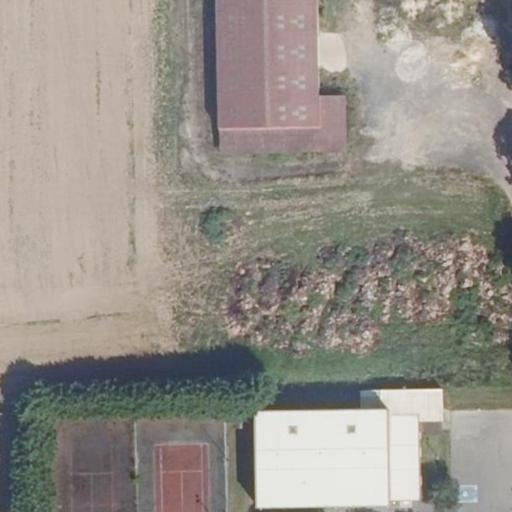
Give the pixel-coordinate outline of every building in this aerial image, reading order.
[(315,0),(215,0),(222,131),(321,126),(320,97),(315,0)] [(321,126),(222,131),(224,156),(345,150),(343,96),(320,97),(321,126)] [(255,419),(255,511),(332,511),(426,511),(426,438),(452,438),(452,396),(364,397),(364,418),(255,419)] [(482,409),(453,410),(453,426),(483,425),(482,409)] [(243,433),(244,413),(234,413),(233,433),(243,433)]
